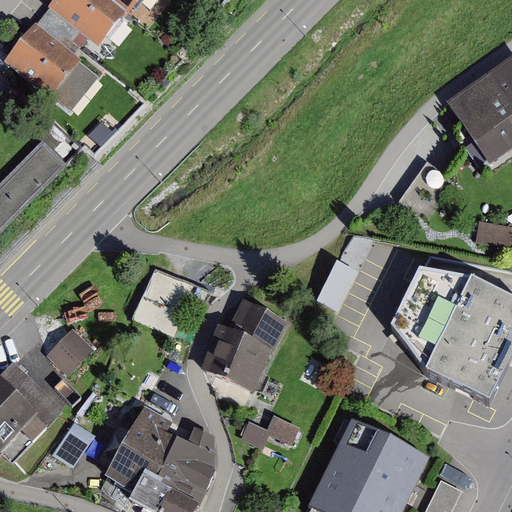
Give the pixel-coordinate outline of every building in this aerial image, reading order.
[(60,0),(49,14),(96,54),(121,25),(124,28),(148,0),(60,0)] [(35,30),(4,67),(49,103),(79,66),(35,30)] [(511,74),(466,105),(496,154),(511,143),(511,74)] [(43,143),(0,186),(0,233),(67,166),(43,143)] [(511,228),(484,222),(479,242),(511,249),(511,228)] [(427,369),(490,398),(511,353),(511,296),(473,277),(420,269),(393,325),(427,369)] [(157,271),(138,322),(182,339),(202,287),(157,271)] [(218,333),(199,379),(260,403),(288,330),(239,311),(229,337),(218,333)] [(77,335),(51,362),(73,383),(98,357),(77,335)] [(0,455),(35,420),(0,385),(0,455)] [(192,434),(146,409),(109,478),(135,492),(131,499),(155,511),(194,511),(216,472),(213,438),(195,430),(192,434)] [(268,449),(271,438),(298,446),(304,428),(276,419),(273,431),(250,423),(244,441),(268,449)] [(76,425),(57,456),(78,468),(97,437),(76,425)] [(413,511),(434,469),(363,436),(327,511),(413,511)] [(445,481),(429,511),(455,511),(466,491),(445,481)]
